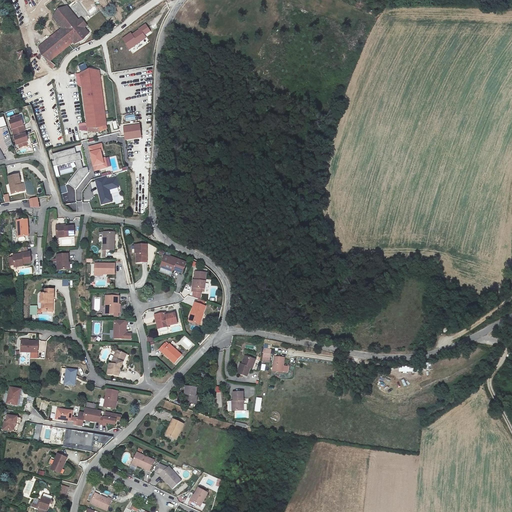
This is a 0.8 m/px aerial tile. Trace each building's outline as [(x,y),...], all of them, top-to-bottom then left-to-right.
[(66,4),(52,15),(61,26),(38,45),(50,59),(73,40),(74,42),(88,31),(84,25),(85,24),(79,17),(78,18),(66,4)] [(131,33),(123,38),(130,48),(146,37),(144,35),(150,31),(146,24),(139,28),(140,29),(132,35),(131,33)] [(106,125),(98,71),(79,74),(80,78),(75,79),(76,89),(81,88),(88,127),(106,125)] [(17,113),(10,115),(11,119),(13,126),(11,127),(14,136),(16,135),(18,141),(20,146),(27,144),(26,139),(24,133),(26,132),(24,128),(23,123),(21,124),(19,117),(17,113)] [(108,121),(110,131),(118,130),(117,120),(108,121)] [(140,125),(122,126),(124,140),(141,139),(140,125)] [(7,146),(12,144),(8,132),(3,134),(7,146)] [(102,146),(90,149),(95,168),(100,166),(104,165),(103,160),(101,153),(103,152),(102,146)] [(70,147),(47,154),(49,160),(51,160),(52,165),(70,160),(71,165),(77,163),(76,159),(77,158),(75,152),(71,153),(70,147)] [(105,159),(103,160),(104,165),(100,166),(101,170),(108,168),(105,159)] [(83,166),(78,167),(75,168),(73,171),(64,183),(71,189),(84,171),(83,166)] [(11,194),(22,192),(20,185),(18,174),(7,177),(11,194)] [(104,176),(93,179),(96,188),(98,188),(98,191),(97,191),(100,204),(111,201),(107,189),(117,187),(114,177),(105,180),(104,176)] [(37,198),(30,199),(32,207),(39,207),(37,198)] [(16,237),(26,236),(25,220),(14,221),(16,237)] [(75,236),(74,226),(65,227),(65,225),(57,225),(57,235),(65,234),(65,237),(75,236)] [(112,232),(101,232),(101,250),(112,250),(112,232)] [(134,244),(135,262),(146,261),(145,244),(134,244)] [(10,255),(10,265),(19,264),(19,263),(28,263),(28,253),(19,253),(19,255),(10,255)] [(66,268),(65,253),(54,254),(54,269),(66,268)] [(164,255),(160,265),(165,267),(165,265),(168,267),(168,268),(172,270),(173,268),(182,271),(185,261),(176,257),(169,255),(169,256),(164,255)] [(93,263),(93,273),(102,273),(113,273),(113,263),(93,263)] [(195,270),(194,278),(194,285),(192,285),(192,290),(201,291),(202,286),(204,287),(205,270),(195,270)] [(38,294),(38,300),(38,302),(40,302),(40,308),(45,308),(45,312),(51,312),(51,302),(49,302),(49,299),(51,299),(51,290),(42,289),(42,293),(38,294)] [(119,312),(118,304),(118,295),(106,295),(105,314),(114,314),(114,316),(119,316),(119,312)] [(195,301),(192,310),(194,311),(191,320),(200,322),(206,305),(195,301)] [(165,311),(156,313),(159,327),(160,327),(168,325),(169,325),(169,323),(178,321),(176,311),(166,313),(165,311)] [(115,338),(126,337),(126,330),(126,323),(127,323),(127,320),(115,319),(115,338)] [(19,339),(18,350),(35,352),(36,341),(19,339)] [(167,345),(165,343),(159,349),(163,352),(164,351),(169,356),(168,357),(175,363),(182,355),(169,343),(167,345)] [(122,360),(125,352),(118,349),(112,363),(110,363),(109,373),(120,374),(121,365),(122,366),(124,361),(122,360)] [(272,350),(265,349),(263,360),(270,361),(272,350)] [(240,364),(238,372),(248,375),(251,367),(254,368),(256,358),(246,356),(243,364),(240,364)] [(286,359),(274,357),(272,373),(283,374),(286,359)] [(77,369),(67,367),(64,383),(73,385),(74,375),(76,376),(77,369)] [(202,386),(190,385),(190,393),(194,394),(193,401),(203,402),(204,394),(202,394),(202,386)] [(115,397),(118,398),(119,389),(108,387),(105,404),(114,405),(115,397)] [(20,389),(9,388),(7,403),(18,404),(20,389)] [(243,410),(243,392),(234,392),(233,400),(231,400),(231,410),(243,410)] [(101,414),(102,409),(87,406),(85,413),(79,412),(77,426),(83,427),(85,419),(96,421),(97,420),(102,421),(101,423),(105,424),(106,421),(108,422),(117,423),(118,418),(119,412),(108,410),(107,415),(101,414)] [(56,408),(54,418),(69,420),(71,410),(56,408)] [(6,415),(4,429),(11,430),(12,429),(13,427),(14,425),(16,416),(6,415)] [(174,416),(170,424),(173,425),(169,434),(178,438),(186,422),(174,416)] [(61,453),(51,466),(59,471),(63,465),(64,466),(69,458),(61,453)] [(132,463),(137,465),(149,471),(153,463),(136,455),(132,463)] [(181,480),(168,467),(158,476),(161,480),(163,478),(173,488),(181,480)] [(33,481),(26,480),(24,497),(31,497),(33,479),(33,481)] [(70,488),(63,486),(60,497),(67,499),(70,488)] [(198,487),(191,501),(202,506),(209,493),(198,487)] [(101,499),(95,496),(91,502),(99,507),(109,511),(113,502),(102,496),(101,499)] [(39,507),(48,510),(51,500),(42,497),(39,507)]
